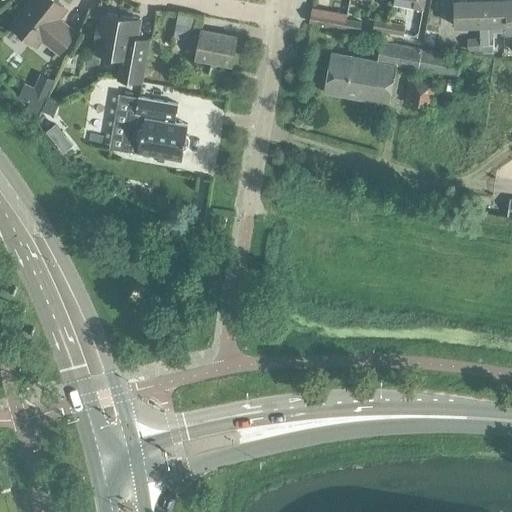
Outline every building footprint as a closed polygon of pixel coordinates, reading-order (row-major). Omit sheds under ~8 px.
[(65,24),(64,26),(58,21),(67,9),(56,0),(32,0),(12,25),(37,46),(43,39),(60,53),(76,32),(65,24)] [(412,0),(415,0),(414,7),(423,9),(424,0),(412,0)] [(456,26),(480,25),(478,0),(464,0),(455,0),(456,26)] [(478,0),(480,25),(480,38),(481,50),(493,50),(492,25),(504,25),(502,0),(478,0)] [(511,0),(502,0),(504,25),(511,24),(511,0)] [(137,38),(140,20),(135,19),(136,16),(123,14),(122,17),(105,14),(102,26),(98,25),(96,39),(100,39),(98,52),(124,56),(120,77),(143,81),(150,40),(137,38)] [(158,14),(156,28),(170,30),(173,17),(158,14)] [(330,25),(345,28),(347,19),(331,16),(330,25)] [(347,19),(345,28),(360,31),(362,22),(347,19)] [(373,29),(388,31),(390,22),(375,19),(373,29)] [(390,22),(388,31),(403,34),(405,25),(390,22)] [(197,59),(232,66),(238,36),(203,29),(197,59)] [(481,50),(480,38),(468,38),(468,51),(481,50)] [(458,76),(462,56),(381,40),(377,60),(333,51),(325,92),(390,104),(397,64),(458,76)] [(25,83),(18,97),(40,108),(47,93),(25,83)] [(178,103),(138,96),(135,113),(131,112),(124,150),(138,153),(182,160),(188,124),(175,121),(178,103)] [(56,124),(47,132),(64,153),(73,145),(56,124)]
